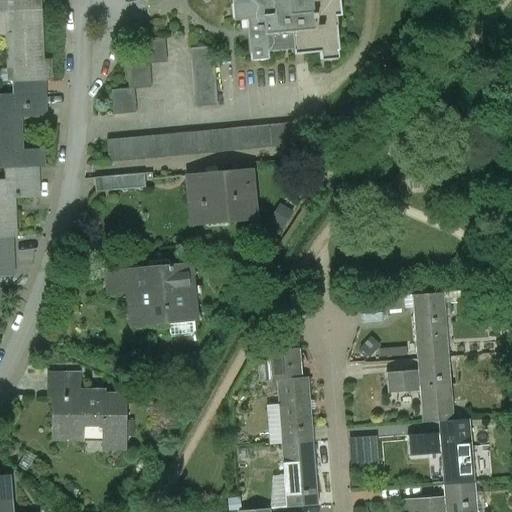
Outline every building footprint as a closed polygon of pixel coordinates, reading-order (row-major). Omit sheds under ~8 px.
[(41,0),(0,0),(0,29),(13,29),(16,83),(45,82),(50,82),(50,61),(43,61),(40,10),(42,10),(41,0)] [(231,0),(234,22),(246,20),(250,55),(251,55),(252,63),(270,60),(269,53),(294,50),(294,55),(320,52),(321,60),(337,58),(336,50),(339,50),(336,16),(341,15),(339,0),(231,0)] [(130,91),(112,92),(114,117),(137,115),(135,91),(152,90),(150,67),(168,65),(166,40),(143,42),(145,66),(128,67),(130,91)] [(213,48),(190,50),(196,110),(218,108),(213,48)] [(14,97),(0,97),(0,119),(1,119),(2,134),(0,134),(0,157),(23,156),(21,119),(46,118),(45,82),(16,83),(13,83),(14,97)] [(224,131),(107,141),(109,164),(226,153),(224,131)] [(6,182),(0,181),(0,239),(12,239),(16,239),(15,212),(11,212),(10,200),(39,199),(38,168),(5,170),(6,182)] [(253,171),(188,177),(190,205),(201,204),(201,207),(204,206),(205,210),(206,225),(228,223),(258,221),(257,220),(254,220),(249,172),(253,172),(253,171)] [(144,175),(112,178),(113,192),(146,189),(144,175)] [(112,178),(95,179),(96,193),(113,192),(112,178)] [(0,239),(0,276),(13,276),(12,239),(0,239)] [(194,263),(170,266),(170,267),(150,269),(149,268),(100,273),(102,295),(130,292),(132,311),(165,308),(165,311),(168,310),(169,324),(195,321),(200,321),(199,319),(196,320),(191,265),(194,265),(194,263)] [(445,294),(413,297),(418,360),(450,358),(445,294)] [(195,321),(170,324),(171,336),(196,334),(195,321)] [(300,350),(268,352),(269,362),(260,363),(261,383),(277,382),(277,381),(303,379),(300,350)] [(450,358),(418,360),(419,370),(387,373),(389,394),(421,392),(423,424),(439,423),(455,421),(450,358)] [(103,398),(103,401),(95,402),(95,399),(81,399),(80,376),(48,376),(48,399),(53,399),(53,437),(84,437),(84,433),(100,433),(101,436),(104,436),(104,449),(127,448),(126,398),(103,398)] [(303,379),(277,381),(277,382),(282,445),(314,443),(309,379),(303,379)] [(455,421),(439,423),(440,434),(409,436),(411,457),(442,454),(444,486),(476,484),(471,420),(455,421)] [(314,443),(282,445),(287,509),(319,506),(314,443)] [(12,511),(10,478),(0,479),(0,511),(12,511)] [(478,511),(476,484),(444,486),(445,497),(413,500),(414,511),(478,511)] [(414,511),(413,500),(404,500),(404,511),(414,511)]
